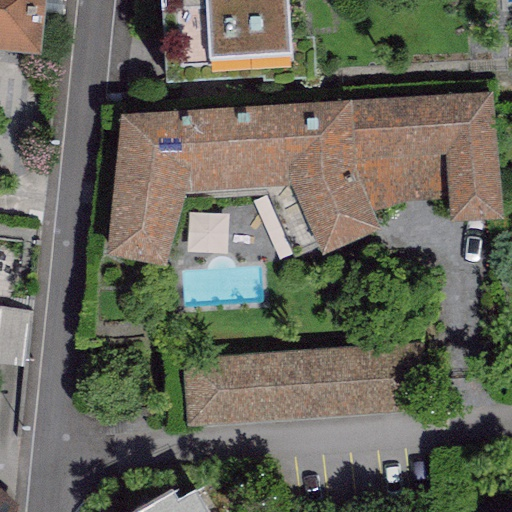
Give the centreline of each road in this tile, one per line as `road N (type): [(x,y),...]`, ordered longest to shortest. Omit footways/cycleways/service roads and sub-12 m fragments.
road 1 (residential): [(52,511),(89,0)]
road 2 (unknown): [(56,463),(327,447),(511,412)]
